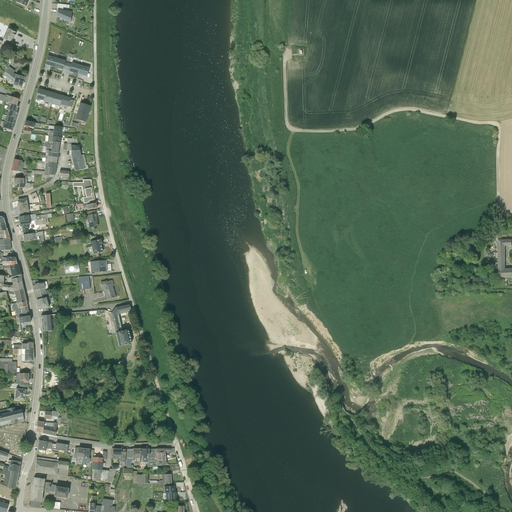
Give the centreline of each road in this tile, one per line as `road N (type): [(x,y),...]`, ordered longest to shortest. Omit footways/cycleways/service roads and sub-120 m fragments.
road 1 (track): [(511,213),(499,202),(494,123),(400,109),(357,128),(295,130),(286,122),(287,55)]
road 2 (unclassified): [(30,436),(175,444),(195,511)]
road 3 (tertiary): [(46,0),(5,202)]
road 4 (tertiary): [(34,312),(39,365),(30,436)]
